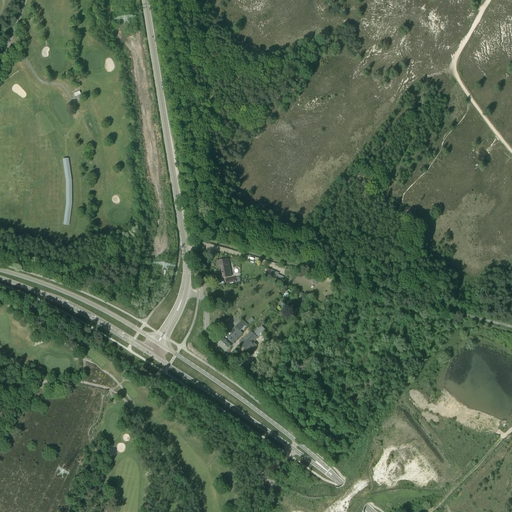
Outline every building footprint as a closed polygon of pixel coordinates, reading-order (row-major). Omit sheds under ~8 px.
[(68,158),(62,159),(66,181),(66,203),(63,225),(69,225),(72,203),(71,180),(68,158)] [(220,279),(232,276),(229,259),(217,261),(220,279)] [(270,270),(270,276),(276,278),(279,273),(270,270)] [(248,325),(254,320),(252,317),(248,320),(249,321),(246,323),(243,320),(234,328),(234,327),(217,344),(225,352),(235,343),(234,342),(243,334),(242,332),(246,329),(244,327),(248,325)] [(261,326),(253,333),(241,346),(244,348),(243,349),(246,352),(246,351),(248,353),(254,348),(255,348),(257,345),(254,342),(252,344),(251,342),(253,340),(254,341),(257,338),(258,339),(266,331),(261,326)] [(241,345),(241,346),(253,333),(251,331),(239,343),(240,345),(241,345)]
